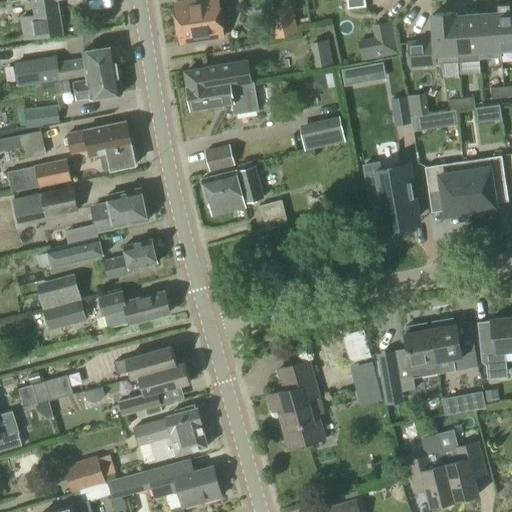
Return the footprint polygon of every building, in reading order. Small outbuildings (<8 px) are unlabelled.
[(40,0),(33,1),(35,17),(21,19),(25,40),(63,34),(57,0),(40,0)] [(180,44),(223,37),(217,0),(203,0),(174,4),(180,44)] [(274,39),(298,34),(292,6),(268,11),(274,39)] [(511,12),(497,13),(500,50),(511,49),(511,12)] [(497,13),(476,15),(478,52),(500,50),(497,13)] [(454,14),(432,15),(435,65),(458,63),(457,53),(454,17),(454,14)] [(476,15),(455,17),(454,17),(457,53),(478,52),(476,15)] [(372,25),(374,38),(378,60),(399,56),(392,22),(372,25)] [(314,69),(333,66),(328,40),(310,43),(314,69)] [(86,76),(118,71),(114,46),(100,48),(101,49),(82,52),(84,58),(54,63),(57,82),(87,77),(86,76)] [(239,85),(254,83),(253,81),(251,81),(248,62),(227,65),(185,72),(188,88),(187,88),(238,80),(239,85)] [(383,63),(341,70),(344,87),(386,79),(383,63)] [(117,97),(118,95),(122,94),(118,71),(86,76),(87,77),(87,80),(72,83),(75,102),(90,99),(110,96),(112,98),(117,97)] [(258,112),(254,83),(239,85),(238,80),(187,88),(190,111),(231,104),(233,115),(258,112)] [(511,86),(503,88),(504,97),(511,96),(511,86)] [(491,98),(504,97),(503,88),(490,89),(491,98)] [(390,100),(394,122),(410,120),(406,97),(390,100)] [(473,97),(460,99),(462,109),(474,107),(473,97)] [(462,109),(460,99),(448,101),(449,111),(462,109)] [(499,105),(491,107),(493,122),(501,120),(499,105)] [(27,129),(59,124),(57,108),(24,113),(27,129)] [(428,115),(415,117),(418,131),(431,129),(428,115)] [(305,152),(345,143),(339,117),(299,126),(305,152)] [(135,165),(126,122),(84,130),(67,134),(71,155),(88,151),(89,157),(100,155),(103,171),(135,165)] [(46,155),(41,131),(0,139),(0,152),(22,148),(24,159),(46,155)] [(209,173),(234,167),(229,145),(204,151),(209,173)] [(505,182),(501,156),(499,157),(463,162),(470,211),(479,210),(479,214),(494,212),(493,208),(496,207),(492,184),(505,182)] [(11,193),(16,192),(71,180),(67,160),(8,173),(11,193)] [(379,162),(362,165),(369,206),(380,205),(385,232),(422,225),(411,163),(380,168),(379,162)] [(463,162),(425,168),(428,193),(441,191),(445,215),(470,211),(463,162)] [(262,198),(255,168),(236,172),(235,171),(202,180),(208,206),(210,205),(213,215),(245,207),(244,203),(262,198)] [(18,224),(78,212),(73,187),(13,199),(18,224)] [(97,234),(114,231),(113,229),(147,221),(147,220),(150,218),(148,210),(145,210),(140,189),(106,196),(108,203),(90,207),(94,225),(96,234),(97,234)] [(266,231),(288,225),(282,201),(260,206),(266,231)] [(98,238),(97,234),(96,234),(94,225),(65,232),(68,245),(98,238)] [(51,270),(104,257),(99,238),(98,238),(68,245),(47,251),(51,270)] [(107,280),(130,274),(129,270),(157,263),(151,240),(124,247),(126,256),(102,262),(107,280)] [(42,309),(80,298),(74,275),(36,285),(42,309)] [(124,303),(121,291),(98,297),(106,329),(117,327),(170,313),(164,293),(124,303)] [(49,331),(86,321),(81,301),(44,311),(49,331)] [(505,352),(511,351),(511,317),(490,319),(491,321),(477,323),(481,362),(485,366),(487,380),(507,378),(505,352)] [(430,329),(436,363),(438,375),(478,367),(472,338),(459,340),(456,324),(454,325),(452,318),(437,321),(438,328),(430,329)] [(420,365),(436,363),(430,329),(404,334),(407,350),(393,352),(394,358),(400,392),(402,392),(415,390),(413,379),(422,377),(420,365)] [(177,366),(177,365),(171,346),(113,363),(117,375),(128,371),(131,380),(138,378),(138,377),(177,366)] [(349,363),(370,358),(368,349),(347,354),(349,363)] [(402,392),(400,392),(394,358),(377,361),(385,405),(403,402),(402,392)] [(318,396),(309,362),(278,370),(284,391),(268,396),(272,411),(279,409),(290,448),(324,438),(318,416),(325,414),(320,396),(318,396)] [(143,396),(118,403),(122,416),(161,405),(157,392),(190,382),(184,363),(177,365),(177,366),(138,377),(138,378),(143,396)] [(87,375),(73,378),(75,391),(105,385),(104,379),(88,382),(87,375)] [(375,375),(353,381),(356,394),(378,388),(375,375)] [(50,401),(73,395),(67,376),(44,382),(50,401)] [(50,401),(44,382),(32,386),(37,405),(50,401)] [(486,407),(499,406),(497,390),(484,392),(486,407)] [(482,392),(441,399),(444,416),(485,408),(482,392)] [(207,447),(197,408),(166,417),(167,419),(132,428),(138,447),(164,440),(169,457),(176,455),(177,455),(207,447)] [(0,452),(22,446),(18,433),(10,436),(7,426),(0,428),(0,452)] [(445,464),(454,501),(478,495),(472,471),(484,468),(478,441),(453,448),(457,461),(445,464)] [(454,501),(445,464),(431,468),(427,454),(404,461),(411,487),(424,483),(431,507),(454,501)] [(105,484),(98,457),(64,467),(71,494),(79,491),(105,484)] [(112,496),(111,496),(115,511),(117,511),(127,509),(124,500),(122,500),(121,496),(150,488),(154,500),(179,492),(183,507),(221,496),(213,468),(180,477),(176,464),(109,483),(112,496)] [(79,491),(83,503),(83,504),(88,502),(111,496),(112,496),(109,483),(105,484),(79,491)] [(358,511),(356,500),(329,507),(329,511),(358,511)] [(141,511),(155,511),(154,501),(141,503),(141,511)] [(63,509),(52,511),(91,511),(88,502),(83,504),(83,503),(73,506),(63,509)]
